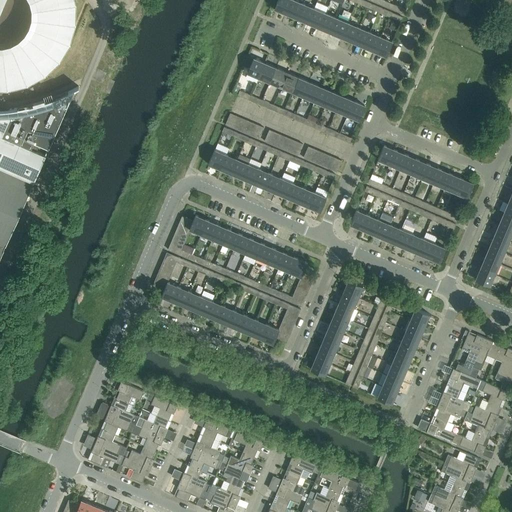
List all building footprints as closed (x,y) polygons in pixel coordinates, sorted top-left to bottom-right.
[(0,0),(0,86),(7,86),(26,82),(43,72),(57,59),(67,42),(73,23),(73,4),(72,0),(0,0)] [(286,13),(291,0),(278,0),(275,8),(286,13)] [(297,18),(303,4),(294,0),(291,0),(286,13),(297,18)] [(395,4),(384,0),(383,0),(382,4),(393,9),(395,4)] [(380,7),(369,2),(367,7),(378,12),(380,7)] [(308,22),(314,8),(303,4),(297,18),(308,22)] [(406,9),(395,4),(393,9),(404,13),(406,9)] [(392,12),(380,7),(378,12),(390,16),(392,12)] [(319,27),(325,13),(314,8),(308,22),(319,27)] [(401,21),(402,16),(392,12),(390,16),(401,21)] [(330,32),(336,18),(325,13),(319,27),(330,32)] [(342,37),(348,22),(336,18),(330,32),(342,37)] [(353,41),(359,27),(348,22),(342,37),(353,41)] [(364,46),(370,32),(359,27),(353,41),(364,46)] [(375,51),(381,37),(370,32),(364,46),(375,51)] [(386,55),(392,41),(381,37),(375,51),(386,55)] [(259,77),(265,63),(253,58),(248,72),(259,77)] [(270,81),(276,67),(265,63),(259,77),(270,81)] [(281,86),(287,72),(276,67),(270,81),(281,86)] [(292,91),(298,77),(287,72),(281,86),(292,91)] [(303,96),(309,82),(298,77),(292,91),(303,96)] [(315,100),(320,86),(309,82),(303,96),(315,100)] [(325,105),(332,91),(320,86),(315,100),(325,105)] [(0,258),(33,182),(75,88),(72,89),(70,90),(67,92),(64,93),(61,94),(59,95),(56,96),(53,97),(50,98),(47,99),(45,100),(42,101),(39,102),(36,103),(33,104),(30,105),(27,105),(24,106),(21,107),(18,107),(15,108),(12,108),(10,109),(0,104),(0,258)] [(251,95),(240,90),(238,94),(249,99),(251,95)] [(337,110),(343,96),(332,91),(325,105),(337,110)] [(262,100),(251,95),(249,99),(260,104),(262,100)] [(348,115),(354,100),(343,96),(337,110),(348,115)] [(273,104),(262,100),(260,104),(271,109),(273,104)] [(359,119),(365,105),(354,100),(348,115),(359,119)] [(284,109),(273,104),(271,109),(283,113),(284,109)] [(296,114),(284,109),(283,113),(294,118),(296,114)] [(231,126),(236,115),(230,113),(226,124),(231,126)] [(305,123),(307,119),(296,114),(294,118),(305,123)] [(316,128),(318,123),(320,119),(309,114),(307,119),(305,123),(316,128)] [(237,129),(242,117),(236,115),(231,126),(237,129)] [(242,131),(247,120),(242,117),(237,129),(242,131)] [(248,133),(253,122),(247,120),(242,131),(248,133)] [(254,136),(258,124),(253,122),(248,133),(254,136)] [(329,128),(318,123),(316,128),(327,132),(329,128)] [(264,127),(258,124),(254,136),(259,138),(264,127)] [(236,132),(224,127),(222,131),(234,136),(236,132)] [(340,133),(329,128),(327,132),(338,137),(340,133)] [(271,143),(275,132),(269,129),(265,140),(271,143)] [(247,136),(236,132),(234,136),(245,141),(247,136)] [(276,145),(281,134),(275,132),(271,143),(276,145)] [(351,137),(340,133),(338,137),(349,142),(351,137)] [(282,148),(286,136),(281,134),(276,145),(282,148)] [(256,145),(258,141),(247,136),(245,141),(256,145)] [(287,150),(292,139),(286,136),(282,148),(287,150)] [(293,152),(298,141),(292,139),(287,150),(293,152)] [(269,146),(258,141),(256,145),(267,150),(269,146)] [(303,143),(298,141),(293,152),(298,155),(303,143)] [(389,164),(396,150),(384,145),(378,159),(389,164)] [(280,150),(269,146),(267,150),(278,155),(280,150)] [(309,159),(314,148),(308,146),(304,157),(309,159)] [(315,162),(319,150),(314,148),(309,159),(315,162)] [(220,168),(226,154),(215,149),(209,164),(220,168)] [(291,155),(280,150),(278,155),(289,160),(291,155)] [(320,164),(325,153),(319,150),(315,162),(320,164)] [(401,169),(407,154),(396,150),(389,164),(401,169)] [(326,166),(331,155),(325,153),(320,164),(326,166)] [(231,173),(237,159),(226,154),(220,168),(231,173)] [(411,173),(418,159),(407,154),(401,169),(411,173)] [(300,164),(302,160),(291,155),(289,160),(300,164)] [(331,169),(336,157),(331,155),(326,166),(331,169)] [(337,171),(342,160),(336,157),(331,169),(337,171)] [(242,178),(248,164),(237,159),(231,173),(242,178)] [(423,178),(429,164),(418,159),(411,173),(423,178)] [(313,165),(302,160),(300,164),(312,169),(313,165)] [(253,182),(259,168),(248,164),(242,178),(253,182)] [(434,183),(440,168),(429,164),(423,178),(434,183)] [(323,174),(325,169),(313,165),(312,169),(323,174)] [(264,187),(270,173),(259,168),(253,182),(264,187)] [(445,187),(451,173),(440,168),(434,183),(445,187)] [(334,179),(335,174),(325,169),(323,174),(334,179)] [(275,192),(281,178),(270,173),(264,187),(275,192)] [(456,192),(462,178),(451,173),(445,187),(456,192)] [(286,197),(292,182),(281,178),(275,192),(286,197)] [(467,197),(473,182),(462,178),(456,192),(467,197)] [(379,187),(381,183),(370,179),(368,183),(379,187)] [(297,201),(303,187),(292,182),(286,197),(297,201)] [(392,188),(381,183),(379,187),(390,192),(392,188)] [(367,186),(365,190),(376,195),(378,191),(367,186)] [(309,206),(315,192),(303,187),(297,201),(309,206)] [(401,197),(403,193),(392,188),(390,192),(401,197)] [(389,195),(378,191),(376,195),(387,200),(389,195)] [(320,211),(326,197),(315,192),(309,206),(320,211)] [(414,197),(403,193),(401,197),(412,202),(414,197)] [(400,200),(389,195),(387,200),(398,204),(400,200)] [(423,206),(425,202),(414,197),(412,202),(423,206)] [(411,205),(400,200),(398,204),(409,209),(411,205)] [(435,211),(436,207),(425,202),(423,206),(435,211)] [(422,210),(411,205),(409,209),(421,214),(422,210)] [(448,212),(436,207),(435,211),(446,216),(448,212)] [(362,229),(368,214),(357,210),(350,224),(362,229)] [(434,214),(422,210),(421,214),(432,219),(434,214)] [(457,221),(459,216),(448,212),(446,216),(457,221)] [(511,228),(511,215),(504,213),(499,223),(511,228)] [(201,233),(207,219),(196,214),(193,220),(191,226),(190,229),(201,233)] [(373,233),(379,219),(368,214),(362,229),(373,233)] [(443,223),(445,219),(434,214),(432,219),(443,223)] [(193,220),(189,218),(182,215),(180,221),(191,226),(193,220)] [(212,238),(218,224),(207,219),(201,233),(212,238)] [(384,238),(390,224),(379,219),(373,233),(384,238)] [(455,224),(445,219),(443,223),(454,228),(455,224)] [(191,226),(180,221),(177,227),(188,231),(190,229),(191,226)] [(511,232),(511,228),(499,223),(494,235),(509,241),(511,232)] [(223,243),(229,228),(218,224),(212,238),(223,243)] [(395,243),(401,229),(390,224),(384,238),(395,243)] [(188,231),(177,227),(175,232),(186,237),(188,231)] [(234,247),(240,233),(229,228),(223,243),(234,247)] [(406,248),(412,233),(401,229),(395,243),(406,248)] [(184,243),(186,237),(175,232),(173,238),(184,243)] [(245,252),(251,238),(240,233),(234,247),(245,252)] [(417,252),(423,238),(412,233),(406,248),(417,252)] [(504,252),(509,241),(494,235),(490,246),(504,252)] [(181,248),(184,243),(173,238),(170,243),(181,248)] [(256,257),(263,243),(251,238),(245,252),(256,257)] [(428,257),(434,243),(423,238),(417,252),(428,257)] [(179,254),(181,249),(181,248),(170,243),(168,249),(179,254)] [(268,262),(274,247),(263,243),(256,257),(268,262)] [(440,262),(446,247),(434,243),(428,257),(440,262)] [(499,263),(504,252),(490,246),(485,257),(499,263)] [(279,266),(285,252),(274,247),(268,262),(279,266)] [(192,254),(181,249),(179,254),(190,258),(192,254)] [(175,262),(176,261),(178,256),(167,252),(164,257),(175,262)] [(290,271),(296,257),(285,252),(279,266),(290,271)] [(203,259),(192,254),(190,258),(201,263),(203,259)] [(187,266),(189,261),(178,256),(176,261),(187,266)] [(175,262),(164,257),(162,263),(173,267),(175,262)] [(301,276),(302,273),(305,268),(307,262),(296,257),(290,271),(301,276)] [(495,274),(499,263),(485,257),(480,268),(495,274)] [(214,263),(203,259),(201,263),(212,268),(214,263)] [(198,271),(200,266),(189,261),(187,266),(198,271)] [(171,273),(173,267),(162,263),(160,268),(171,273)] [(226,268),(214,263),(212,268),(224,273),(226,268)] [(211,271),(200,266),(198,271),(209,275),(211,271)] [(169,278),(171,273),(160,268),(157,274),(169,278)] [(237,273),(226,268),(224,273),(235,277),(237,273)] [(314,278),(316,272),(305,268),(302,273),(314,278)] [(490,285),(495,274),(480,268),(475,279),(490,285)] [(221,280),(222,275),(211,271),(209,275),(221,280)] [(248,278),(237,273),(235,277),(246,282),(248,278)] [(311,284),(314,278),(302,273),(301,276),(300,279),(311,284)] [(169,278),(157,274),(155,279),(166,284),(167,282),(169,278)] [(234,280),(222,275),(221,280),(232,285),(234,280)] [(257,287),(259,282),(248,278),(246,282),(257,287)] [(166,284),(155,279),(152,285),(164,290),(166,284)] [(309,289),(311,284),(300,279),(298,284),(309,289)] [(358,297),(363,286),(349,279),(344,291),(358,297)] [(243,289),(245,285),(234,280),(232,285),(243,289)] [(173,300),(179,286),(167,282),(166,284),(164,290),(161,295),(173,300)] [(270,287),(259,282),(257,287),(268,292),(270,287)] [(307,295),(309,289),(298,284),(295,290),(307,295)] [(254,294),(256,290),(245,285),(243,289),(254,294)] [(184,305),(190,291),(179,286),(173,300),(184,305)] [(281,292),(270,287),(268,292),(279,296),(281,292)] [(265,299),(267,294),(256,290),(254,294),(265,299)] [(304,300),(307,295),(295,290),(293,295),(304,300)] [(195,310),(201,296),(190,291),(184,305),(195,310)] [(353,308),(358,297),(344,291),(339,302),(353,308)] [(292,296),(281,292),(279,296),(290,301),(292,296)] [(276,304),(278,299),(267,294),(265,299),(276,304)] [(387,296),(383,294),(378,305),(383,307),(387,296)] [(302,306),(304,300),(293,295),(292,296),(290,301),(302,306)] [(206,314),(212,301),(201,296),(195,310),(206,314)] [(390,297),(386,308),(390,310),(395,299),(390,297)] [(287,308),(289,304),(278,299),(276,304),(287,308)] [(217,319),(223,305),(212,301),(206,314),(217,319)] [(349,319),(353,308),(339,302),(334,313),(349,319)] [(289,304),(287,308),(287,309),(298,314),(301,309),(289,304)] [(228,324),(234,310),(223,305),(217,319),(228,324)] [(378,318),(383,307),(378,305),(374,316),(378,318)] [(385,321),(390,310),(386,308),(381,319),(385,321)] [(425,325),(430,314),(415,308),(411,319),(425,325)] [(298,314),(287,309),(285,315),(296,320),(298,314)] [(240,329),(246,315),(234,310),(228,324),(240,329)] [(344,330),(349,319),(334,313),(329,324),(344,330)] [(251,333),(257,320),(246,315),(240,329),(251,333)] [(296,320),(285,315),(282,320),(294,325),(296,320)] [(373,329),(378,318),(374,316),(369,327),(373,329)] [(381,332),(385,321),(381,319),(376,331),(381,332)] [(420,336),(425,325),(411,319),(406,330),(420,336)] [(262,338),(268,324),(257,320),(251,333),(262,338)] [(294,325),(282,320),(280,326),(291,331),(294,325)] [(275,337),(278,331),(279,329),(268,324),(262,338),(273,343),(275,337)] [(344,330),(329,324),(325,335),(339,341),(344,330)] [(291,331),(280,326),(279,329),(278,331),(289,336),(291,331)] [(369,340),(373,329),(369,327),(364,339),(369,340)] [(415,347),(420,336),(406,330),(401,341),(415,347)] [(289,336),(278,331),(275,337),(286,342),(289,336)] [(376,344),(381,332),(376,331),(372,342),(376,344)] [(473,366),(485,337),(477,334),(476,336),(468,332),(462,347),(461,349),(469,352),(466,359),(464,366),(471,369),(473,366)] [(334,352),(339,341),(325,335),(320,346),(334,352)] [(494,357),(500,344),(500,343),(499,346),(492,343),(493,341),(485,337),(473,366),(481,369),(487,354),(494,357)] [(364,352),(369,340),(364,339),(360,350),(364,352)] [(410,358),(415,347),(401,341),(396,353),(410,358)] [(371,355),(376,344),(372,342),(367,353),(371,355)] [(502,381),(505,375),(511,358),(511,348),(508,347),(507,349),(500,346),(501,344),(500,344),(494,357),(502,361),(495,378),(502,381)] [(330,363),(334,352),(320,346),(315,357),(330,363)] [(359,363),(364,352),(360,350),(355,361),(359,363)] [(367,366),(371,355),(367,353),(362,364),(367,366)] [(410,358),(396,353),(392,363),(406,369),(410,358)] [(325,374),(330,363),(315,357),(311,368),(325,374)] [(511,358),(505,375),(502,381),(500,387),(506,390),(511,378),(511,358)] [(354,374),(359,363),(355,361),(350,372),(354,374)] [(401,381),(406,369),(392,363),(387,375),(401,381)] [(464,366),(458,363),(456,369),(469,374),(471,369),(464,366)] [(366,366),(367,366),(362,364),(357,375),(362,377),(367,379),(368,377),(366,377),(370,368),(366,366)] [(476,377),(469,374),(456,369),(453,368),(451,374),(450,377),(452,378),(449,385),(460,390),(464,382),(473,386),(473,385),(478,387),(480,382),(481,379),(476,377)] [(350,385),(354,374),(350,372),(345,383),(350,385)] [(357,388),(362,377),(357,375),(353,386),(357,388)] [(396,392),(401,381),(387,375),(382,386),(396,392)] [(506,390),(500,387),(481,379),(480,382),(478,387),(477,388),(491,394),(488,401),(499,406),(499,405),(502,398),(505,399),(508,391),(506,390)] [(140,399),(144,390),(121,380),(117,389),(120,390),(117,397),(114,396),(128,402),(131,395),(140,399)] [(457,397),(460,390),(449,385),(446,392),(443,391),(440,399),(467,410),(468,410),(471,403),(457,397)] [(391,403),(396,392),(382,386),(378,397),(391,403)] [(149,392),(146,399),(152,401),(151,403),(160,407),(157,415),(171,420),(169,419),(172,412),(174,413),(177,405),(149,392)] [(110,406),(108,412),(136,424),(139,416),(125,410),(128,402),(114,396),(114,397),(116,398),(113,405),(111,404),(110,406)] [(439,409),(436,416),(447,421),(451,413),(459,417),(460,415),(464,417),(467,410),(440,399),(438,405),(437,408),(439,409)] [(499,406),(488,401),(485,408),(476,405),(473,413),(495,423),(498,414),(496,413),(499,406)] [(492,430),(495,423),(473,413),(468,411),(464,419),(478,425),(475,432),(489,438),(489,437),(486,436),(489,429),(492,430)] [(101,427),(115,433),(118,426),(132,432),(134,428),(136,424),(108,412),(105,418),(104,420),(107,421),(104,428),(101,427)] [(139,416),(136,424),(164,436),(168,428),(165,427),(168,420),(171,421),(171,420),(157,415),(151,412),(147,419),(139,416)] [(418,426),(418,427),(422,428),(454,442),(458,434),(444,428),(447,421),(436,416),(433,423),(421,418),(418,426)] [(230,437),(233,428),(207,417),(203,425),(206,426),(203,433),(200,433),(214,439),(217,431),(230,437)] [(134,428),(132,432),(147,438),(144,446),(158,451),(156,450),(159,443),(161,444),(164,436),(136,424),(134,428)] [(88,433),(85,439),(95,443),(117,452),(123,455),(126,447),(121,445),(112,441),(115,433),(101,427),(101,428),(103,429),(100,436),(98,435),(97,437),(88,433)] [(237,430),(234,438),(246,444),(243,451),(257,457),(254,456),(257,449),(260,450),(263,441),(237,430)] [(485,445),(488,438),(489,438),(475,432),(472,439),(459,434),(456,443),(482,453),(485,445)] [(196,442),(194,448),(222,461),(224,456),(225,455),(219,453),(220,450),(211,446),(214,439),(200,433),(202,434),(199,441),(197,440),(196,442)] [(85,439),(83,445),(92,449),(91,451),(94,452),(91,459),(88,458),(88,459),(89,459),(102,464),(105,457),(119,463),(123,455),(117,452),(95,443),(85,439)] [(157,452),(158,451),(144,446),(141,453),(132,449),(131,452),(128,457),(151,466),(155,459),(152,458),(155,451),(157,452)] [(187,464),(201,470),(207,472),(210,465),(216,467),(219,469),(222,461),(194,448),(190,456),(192,457),(189,465),(187,464)] [(448,454),(444,462),(473,475),(477,466),(474,465),(477,458),(478,457),(466,452),(459,450),(456,457),(448,454)] [(224,456),(222,461),(250,473),(253,465),(251,464),(254,456),(256,457),(257,457),(243,451),(240,459),(231,455),(229,458),(224,456)] [(291,463),(288,470),(300,475),(303,468),(312,472),(313,471),(318,473),(321,466),(316,464),(293,454),(289,462),(291,463)] [(119,463),(116,471),(120,472),(123,464),(134,469),(130,477),(144,483),(145,482),(143,481),(145,474),(148,475),(151,466),(128,457),(123,455),(119,463)] [(222,461),(219,469),(224,471),(233,474),(230,482),(243,488),(241,487),(244,480),(247,481),(250,473),(222,461)] [(470,482),(473,475),(444,462),(442,468),(441,470),(456,476),(453,484),(464,488),(467,481),(470,482)] [(184,472),(180,479),(209,491),(211,486),(208,485),(205,484),(206,481),(198,477),(201,470),(187,464),(189,465),(186,472),(184,471),(184,472)] [(318,473),(314,482),(319,484),(323,476),(332,480),(329,488),(340,493),(343,486),(346,487),(350,478),(324,467),(321,466),(318,473)] [(297,483),(300,475),(288,470),(285,478),(283,477),(280,485),(302,495),(303,492),(306,487),(297,483)] [(174,495),(187,501),(191,493),(200,497),(196,505),(202,507),(206,498),(209,491),(180,479),(177,488),(179,488),(176,496),(174,495)] [(211,486),(209,491),(237,503),(240,495),(238,494),(241,487),(243,488),(230,482),(227,489),(218,486),(212,484),(211,486)] [(464,488),(453,484),(450,491),(435,485),(431,493),(460,505),(463,497),(461,496),(464,489),(464,488)] [(302,495),(280,485),(276,493),(278,494),(275,501),(287,506),(290,499),(299,503),(302,495)] [(317,491),(313,500),(336,509),(339,501),(337,500),(340,493),(329,488),(323,486),(320,493),(317,491)] [(427,494),(417,490),(414,498),(424,502),(427,494)] [(209,491),(206,498),(212,500),(211,502),(220,505),(216,511),(230,511),(231,511),(233,511),(237,503),(209,491)] [(457,511),(460,505),(431,493),(428,501),(443,507),(440,511),(457,511)] [(305,503),(305,505),(310,507),(319,511),(318,511),(334,511),(336,509),(313,500),(307,498),(306,502),(305,503)] [(77,509),(80,504),(68,499),(66,505),(77,509)] [(89,511),(93,504),(81,499),(80,504),(77,509),(75,511),(89,511)] [(284,511),(287,506),(275,501),(272,509),(270,508),(268,511),(284,511)]
